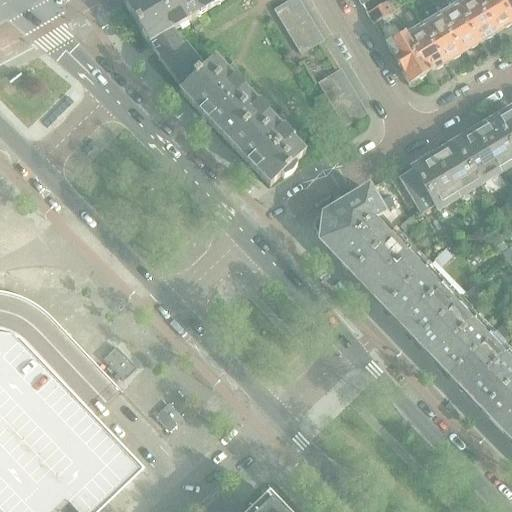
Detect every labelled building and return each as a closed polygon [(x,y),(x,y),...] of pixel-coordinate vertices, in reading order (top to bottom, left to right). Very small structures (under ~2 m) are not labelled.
[(196,18),(208,11),(201,0),(130,0),(123,5),(148,47),(150,47),(173,32),(189,22),(195,32),(199,30),(202,28),(196,18)] [(201,0),(208,11),(226,0),(201,0)] [(280,22),(303,9),(297,0),(292,0),(274,11),(280,22)] [(396,12),(388,0),(387,0),(384,2),(385,3),(366,13),(373,25),(381,20),(392,13),(392,14),(396,12)] [(497,32),(488,18),(485,17),(482,12),(483,8),(477,0),(469,0),(458,7),(465,19),(464,22),(467,27),(470,28),(479,43),(486,39),(488,40),(494,36),(495,34),(497,32)] [(511,19),(505,7),(502,7),(499,2),(499,0),(477,0),(483,8),(482,12),(485,17),(488,18),(497,32),(503,29),(506,29),(511,26),(511,23),(511,19)] [(511,0),(499,0),(499,2),(502,7),(505,7),(511,19),(511,0)] [(479,43),(470,28),(467,27),(464,22),(465,19),(458,7),(440,18),(448,30),(447,33),(450,38),(453,38),(462,54),(468,49),(471,50),(477,47),(477,44),(479,43)] [(287,33),(309,20),(303,9),(280,22),(287,33)] [(384,25),(395,18),(392,14),(392,13),(381,20),(384,25)] [(462,54),(453,38),(450,38),(447,33),(448,30),(440,18),(423,28),(431,40),(430,44),(432,49),(436,49),(444,64),(451,60),(454,60),(460,57),(460,54),(462,54)] [(293,44),(316,31),(309,20),(287,33),(293,44)] [(444,64),(436,49),(432,49),(430,44),(431,40),(423,28),(406,38),(413,51),(412,54),(415,59),(418,60),(427,75),(434,70),(437,71),(442,68),(443,65),(444,64)] [(300,55),(323,42),(316,31),(293,44),(300,55)] [(193,62),(182,48),(173,32),(150,47),(158,60),(169,75),(182,90),(201,72),(193,62)] [(427,75),(418,60),(415,59),(412,54),(413,51),(406,38),(405,39),(403,35),(385,46),(409,85),(417,81),(419,81),(425,78),(426,75),(427,75)] [(263,110),(239,85),(230,76),(239,68),(234,63),(225,71),(214,59),(201,72),(182,90),(178,94),(179,95),(179,94),(227,144),(263,110)] [(324,96),(347,82),(340,71),(318,85),(324,96)] [(331,106),(353,93),(347,82),(324,96),(331,106)] [(337,117),(360,104),(353,93),(331,106),(337,117)] [(344,129),(367,115),(360,104),(337,117),(344,129)] [(305,155),(287,135),(278,126),(286,118),(281,113),(273,121),(263,110),(227,144),(268,187),(268,188),(269,189),(280,178),(283,181),(291,176),(297,168),(294,165),(305,155)] [(511,110),(495,119),(511,147),(511,110)] [(511,147),(495,119),(488,124),(486,120),(473,128),(500,174),(511,166),(511,147)] [(500,174),(473,128),(459,137),(461,140),(454,144),(480,186),(500,174)] [(480,186),(454,144),(447,148),(445,145),(431,153),(459,199),(480,186)] [(459,199),(431,153),(418,161),(420,165),(412,169),(413,170),(435,209),(437,212),(459,199)] [(435,209),(413,170),(400,178),(399,179),(400,181),(418,211),(422,217),(435,209)] [(348,275),(391,233),(377,218),(381,215),(367,192),(324,218),(324,220),(318,221),(314,226),(313,232),(316,237),(321,240),(321,242),(340,262),(340,266),(348,275)] [(496,203),(490,193),(486,196),(492,206),(496,203)] [(492,206),(486,196),(482,198),(488,208),(492,206)] [(411,217),(399,228),(406,235),(417,224),(411,217)] [(381,309),(424,267),(391,233),(348,275),(357,283),(360,283),(373,296),(373,300),(381,309)] [(506,251),(498,236),(493,239),(490,234),(483,239),(487,246),(490,244),(497,256),(506,251)] [(445,250),(433,261),(441,269),(452,258),(450,255),(445,250)] [(414,343),(457,301),(424,267),(381,309),(390,317),(393,318),(405,330),(405,334),(414,343)] [(471,303),(480,294),(473,288),(464,296),(471,303)] [(18,299),(14,334),(18,340),(21,343),(24,339),(44,315),(41,312),(31,305),(21,300),(18,299)] [(446,377),(490,335),(457,301),(414,343),(422,352),(426,352),(438,364),(438,368),(446,377)] [(479,411),(511,378),(511,357),(490,335),(446,377),(455,386),(458,386),(471,399),(470,402),(479,411)] [(0,511),(99,511),(143,471),(94,420),(93,419),(92,418),(21,343),(18,340),(2,338),(0,337),(0,511)] [(116,349),(103,361),(116,375),(113,378),(116,382),(120,379),(123,383),(137,371),(116,349)] [(511,445),(511,444),(511,378),(479,411),(488,420),(491,420),(503,433),(503,436),(511,445)] [(167,408),(164,412),(163,411),(155,419),(169,433),(177,426),(176,425),(180,421),(167,408)] [(280,511),(271,502),(269,504),(268,502),(257,511),(280,511)]
